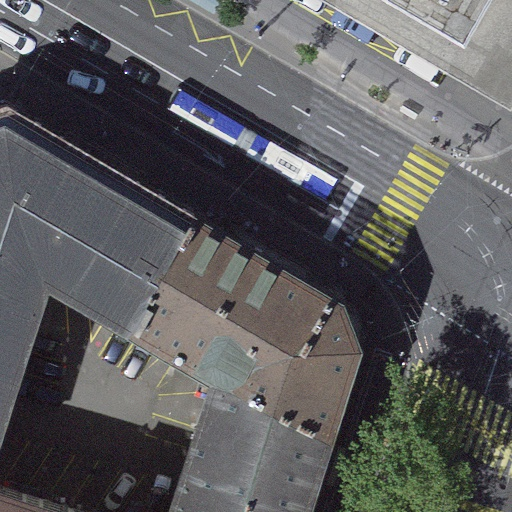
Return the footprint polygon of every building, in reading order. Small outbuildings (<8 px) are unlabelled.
[(226,0),(203,0),(221,10),(226,0)] [(511,0),(313,0),(511,116),(511,0)] [(0,432),(52,279),(127,326),(207,204),(10,95),(0,98),(0,432)] [(361,290),(207,204),(127,326),(211,378),(345,441),(378,339),(361,290)] [(323,508),(345,441),(211,378),(183,465),(323,508)] [(322,511),(323,508),(183,465),(168,511),(322,511)] [(0,482),(0,511),(73,511),(75,505),(0,482)]
